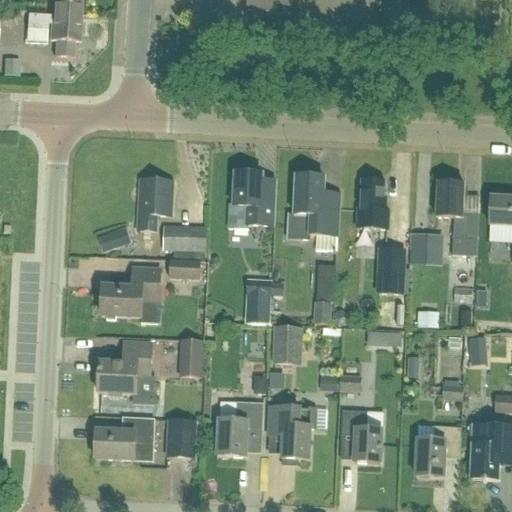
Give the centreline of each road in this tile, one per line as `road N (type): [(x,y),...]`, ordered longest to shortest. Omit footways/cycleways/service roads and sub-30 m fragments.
road 1 (unclassified): [(38,509),(55,117)]
road 2 (unclassified): [(136,122),(511,140)]
road 3 (unclassified): [(136,122),(142,0)]
